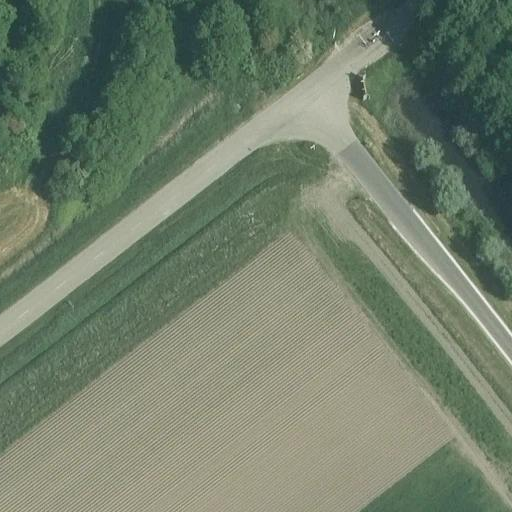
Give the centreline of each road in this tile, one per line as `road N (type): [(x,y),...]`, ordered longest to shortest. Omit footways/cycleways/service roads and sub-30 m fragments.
road 1 (unclassified): [(0,336),(306,97)]
road 2 (unclassified): [(511,360),(306,97)]
road 3 (unclassified): [(306,97),(425,0)]
